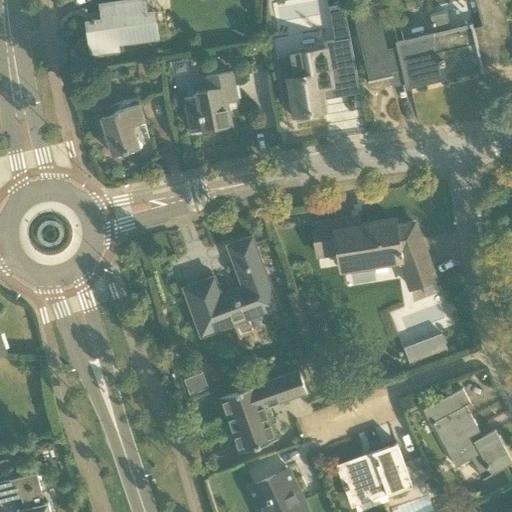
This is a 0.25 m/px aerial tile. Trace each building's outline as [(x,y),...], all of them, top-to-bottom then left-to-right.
[(103,19),(87,22),(90,47),(92,47),(117,43),(158,37),(154,12),(147,13),(145,0),(122,0),(122,1),(101,5),(103,19)] [(430,15),(434,33),(436,33),(447,77),(483,69),(480,56),(511,48),(511,47),(501,0),(477,0),(483,26),(473,29),(472,25),(451,30),(446,11),(430,15)] [(436,33),(434,33),(398,42),(399,47),(387,50),(376,4),(355,9),(371,81),(387,78),(392,87),(407,83),(408,86),(447,77),(436,33)] [(324,50),(303,54),(307,76),(290,79),(296,114),(324,110),(320,87),(331,85),(332,92),(359,88),(350,38),(323,42),(324,50)] [(238,100),(234,84),(232,71),(204,77),(207,90),(196,92),(197,96),(184,98),(187,115),(191,133),(204,131),(204,132),(232,127),(227,102),(238,100)] [(139,148),(133,126),(145,122),(140,104),(114,112),(112,107),(100,110),(114,156),(139,148)] [(313,225),(318,255),(338,252),(341,269),(400,259),(411,289),(436,279),(415,224),(396,227),(395,220),(351,228),(349,219),(313,225)] [(214,277),(184,288),(201,336),(279,308),(252,236),(228,245),(243,287),(221,295),(214,277)] [(410,361),(447,347),(441,332),(404,346),(410,361)] [(184,377),(190,392),(208,385),(202,370),(184,377)] [(220,397),(239,452),(277,439),(269,415),(272,414),(270,407),(266,408),(265,404),(282,398),(283,401),(308,392),(299,370),(258,384),(220,397)] [(476,434),(480,432),(467,408),(472,405),(464,391),(425,412),(433,426),(434,425),(457,467),(472,458),(483,479),(511,463),(511,460),(495,429),(478,439),(476,434)] [(388,495),(413,486),(397,443),(372,453),(374,456),(339,469),(345,484),(343,485),(345,490),(349,489),(355,503),(387,491),(388,495)] [(308,511),(288,469),(249,487),(259,509),(257,510),(258,511),(308,511)] [(51,511),(49,502),(44,503),(37,473),(0,482),(0,502),(21,497),(24,508),(18,510),(18,511),(51,511)]
